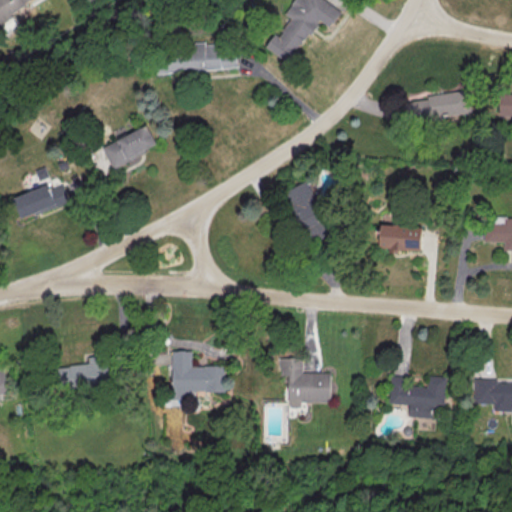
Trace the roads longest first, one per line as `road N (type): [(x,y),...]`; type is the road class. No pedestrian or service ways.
road 1 (residential): [(418,0),(318,128),(195,209),(66,279),(0,294)]
road 2 (residential): [(511,313),(66,279)]
